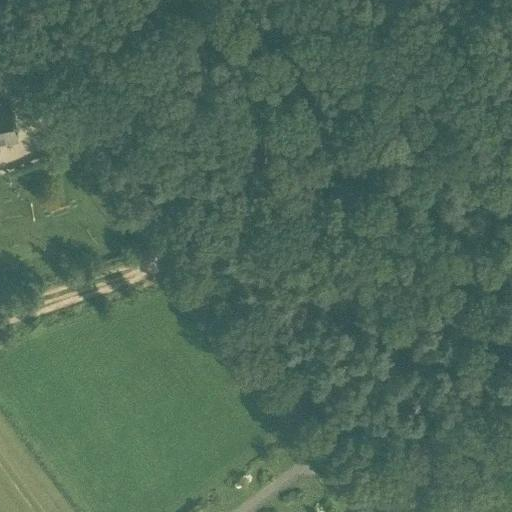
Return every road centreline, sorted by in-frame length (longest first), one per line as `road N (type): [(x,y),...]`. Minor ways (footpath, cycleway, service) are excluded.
road 1 (tertiary): [(364,511),(0,32)]
road 2 (track): [(0,320),(174,262)]
